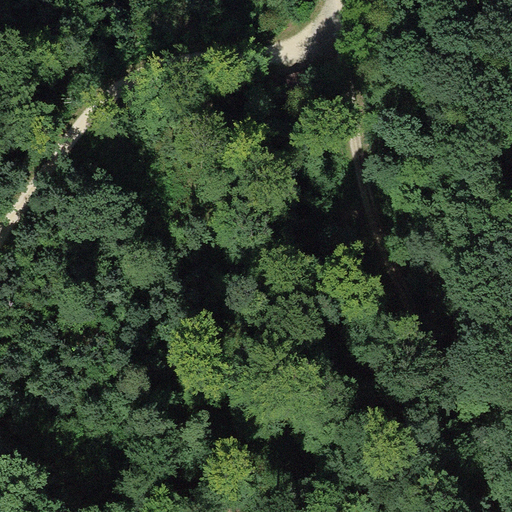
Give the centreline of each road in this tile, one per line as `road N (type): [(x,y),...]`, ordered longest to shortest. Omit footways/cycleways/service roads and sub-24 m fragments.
road 1 (track): [(336,0),(333,47),(364,202),(428,329),(481,511)]
road 2 (track): [(0,238),(95,105),(155,63),(333,47)]
